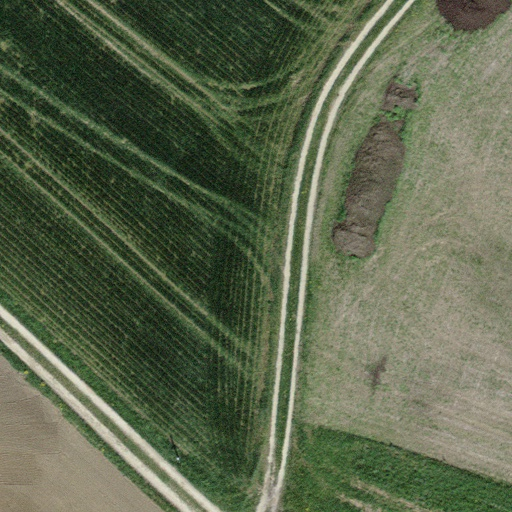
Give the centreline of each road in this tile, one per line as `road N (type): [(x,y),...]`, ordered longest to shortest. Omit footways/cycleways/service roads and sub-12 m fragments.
road 1 (track): [(402,0),(322,94),(293,205),(266,511)]
road 2 (track): [(0,323),(208,511)]
